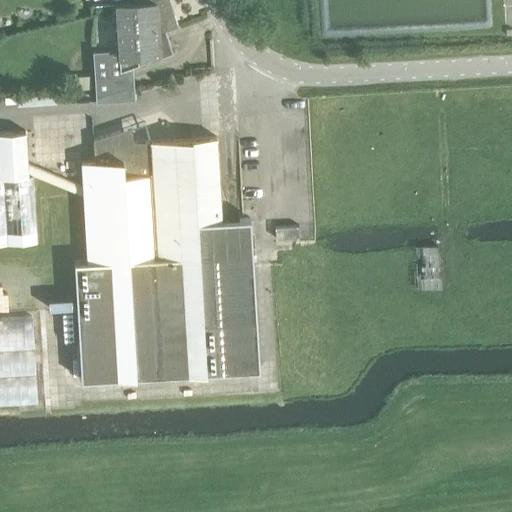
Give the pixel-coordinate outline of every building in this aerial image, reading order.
[(108,50),(93,50),(96,92),(96,95),(96,101),(112,100),(110,72),(132,65),(172,52),(166,30),(178,26),(170,0),(133,0),(133,1),(115,2),(117,44),(109,47),(108,50)] [(250,217),(239,218),(221,219),(216,135),(124,141),(120,129),(93,138),(95,159),(82,159),(87,260),(74,261),(82,379),(260,368),(250,217)] [(0,175),(3,176),(28,174),(25,130),(0,131),(0,175)] [(33,174),(28,174),(3,176),(4,185),(0,185),(0,242),(36,240),(33,174)] [(297,225),(275,226),(275,237),(298,236),(297,225)] [(438,244),(436,244),(412,245),(412,246),(413,289),(440,288),(438,256),(438,244)] [(0,405),(36,404),(32,318),(0,319),(0,405)]
